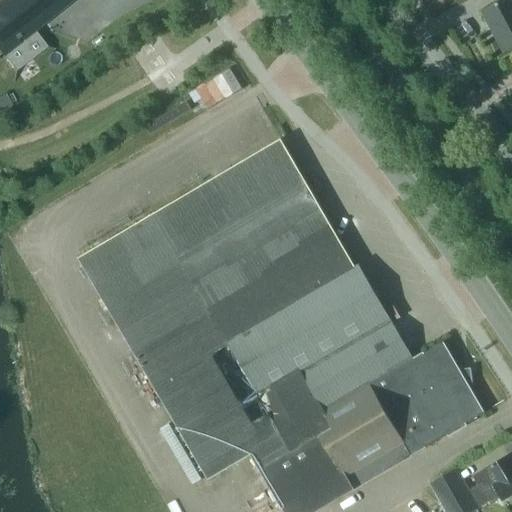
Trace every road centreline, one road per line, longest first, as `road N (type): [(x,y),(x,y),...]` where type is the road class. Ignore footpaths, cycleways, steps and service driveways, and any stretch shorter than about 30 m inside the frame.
road 1 (tertiary): [(511,338),(264,0)]
road 2 (residential): [(385,0),(511,158)]
